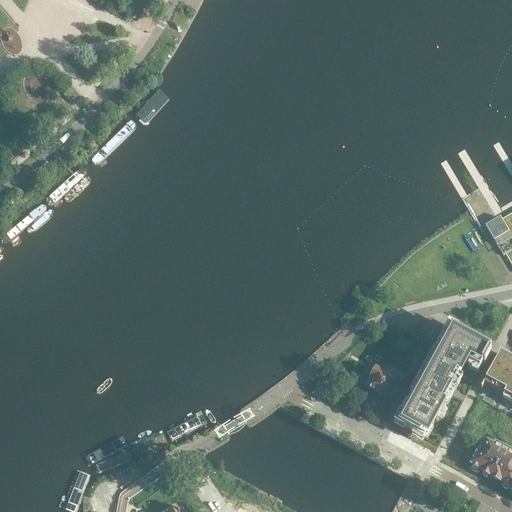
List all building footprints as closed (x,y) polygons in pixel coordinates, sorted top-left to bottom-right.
[(137,117),(147,126),(170,101),(160,91),(137,117)] [(93,166),(95,166),(98,165),(100,165),(101,164),(103,163),(105,162),(106,160),(136,132),(137,130),(138,128),(138,127),(137,125),(137,124),(136,124),(135,123),(133,123),(132,123),(131,123),(129,124),(99,153),(98,155),(97,156),(96,158),(95,160),(94,161),(94,163),(94,164),(93,166)] [(55,206),(56,206),(86,176),(87,175),(87,174),(87,173),(87,172),(87,171),(87,170),(86,169),(85,169),(84,169),(83,169),(82,169),(81,169),(80,170),(79,170),(49,199),(48,200),(48,201),(47,202),(47,203),(47,204),(47,205),(47,206),(47,207),(48,207),(49,207),(50,207),(51,207),(52,207),(53,207),(54,207),(55,206)] [(11,241),(12,241),(47,212),(47,211),(47,210),(47,209),(47,208),(46,207),(45,206),(44,206),(43,206),(42,206),(41,206),(33,213),(31,215),(6,233),(5,234),(4,236),(3,237),(2,238),(2,239),(1,241),(1,242),(0,244),(2,244),(3,244),(5,244),(6,244),(7,243),(9,243),(10,242),(11,241)] [(511,214),(502,221),(500,218),(486,227),(494,242),(497,240),(511,265),(511,214)] [(425,440),(466,364),(480,371),(491,350),(452,328),(452,329),(441,348),(441,350),(430,370),(399,426),(405,429),(414,434),(425,440)] [(500,355),(452,329),(430,370),(455,383),(454,385),(511,417),(511,360),(501,355),(500,355)] [(390,402),(400,383),(401,380),(393,376),(391,378),(376,369),(370,380),(369,380),(368,380),(367,381),(366,382),(365,383),(365,384),(365,385),(365,386),(365,387),(365,388),(365,389),(390,402)] [(325,398),(329,390),(319,384),(313,394),(321,399),(322,398),(324,397),(325,398)] [(209,424),(203,411),(165,430),(171,442),(209,424)] [(133,449),(138,461),(162,452),(157,440),(133,449)] [(511,453),(496,444),(494,447),(487,443),(485,447),(482,446),(470,467),(471,468),(471,469),(471,470),(472,470),(472,471),(473,472),(474,473),(475,473),(476,473),(477,473),(478,473),(479,473),(480,472),(502,485),(502,486),(502,487),(503,488),(503,489),(504,489),(505,490),(507,490),(508,490),(509,490),(510,490),(510,489),(511,490),(511,489),(511,453)] [(127,454),(95,466),(94,467),(94,468),(94,469),(94,470),(94,471),(95,472),(95,473),(96,473),(97,474),(98,474),(99,475),(132,463),(132,462),(132,460),(132,459),(132,458),(131,457),(131,456),(130,455),(129,455),(128,454),(127,454)] [(62,509),(71,511),(77,511),(91,476),(77,470),(62,509)]
